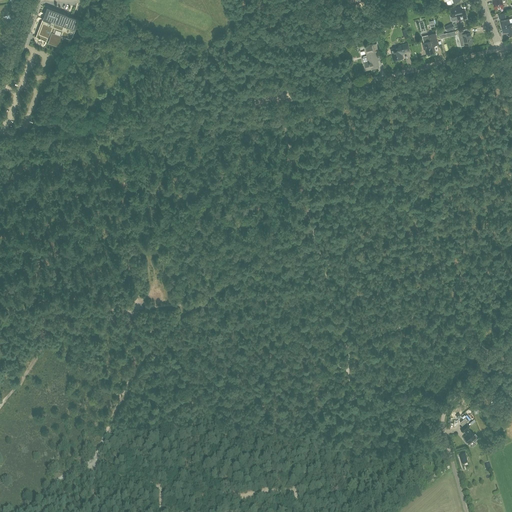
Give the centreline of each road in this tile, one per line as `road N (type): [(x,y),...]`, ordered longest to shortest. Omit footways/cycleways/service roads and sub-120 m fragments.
road 1 (track): [(0,145),(339,89)]
road 2 (track): [(121,136),(133,372)]
road 3 (unclassified): [(466,511),(443,414),(511,335)]
road 4 (track): [(193,307),(0,320)]
road 5 (track): [(127,223),(303,208)]
road 6 (unclassified): [(339,89),(499,49)]
road 7 (track): [(308,223),(287,248),(193,307)]
